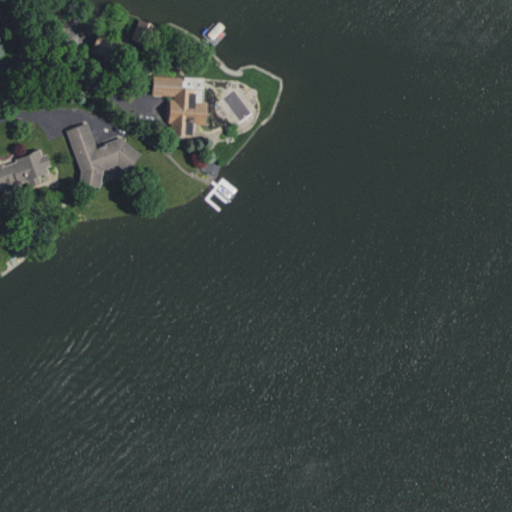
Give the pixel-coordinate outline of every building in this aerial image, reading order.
[(120,41),(97,32),(90,50),(112,59),(120,41)] [(193,134),(193,123),(203,123),(204,76),(152,75),(151,95),(168,95),(167,133),(193,134)] [(224,96),(238,120),(249,113),(235,89),(224,96)] [(65,128),(79,171),(79,178),(80,183),(100,185),(101,169),(109,166),(120,167),(137,162),(139,149),(127,148),(123,135),(95,145),(87,121),(65,128)] [(0,161),(0,185),(3,184),(3,186),(50,173),(43,150),(0,161)]
